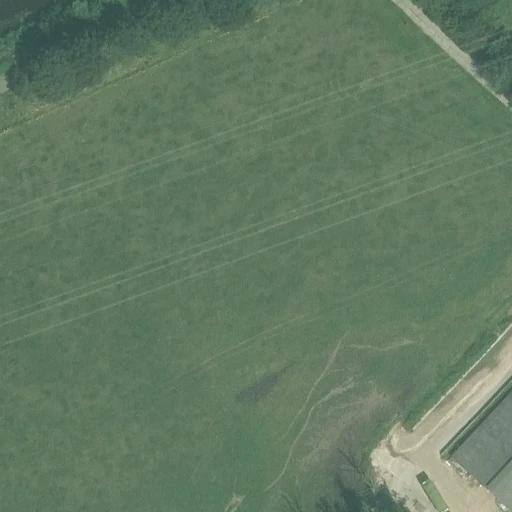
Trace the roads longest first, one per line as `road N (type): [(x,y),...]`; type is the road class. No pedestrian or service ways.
road 1 (unclassified): [(0,84),(183,0)]
road 2 (track): [(511,96),(412,0)]
